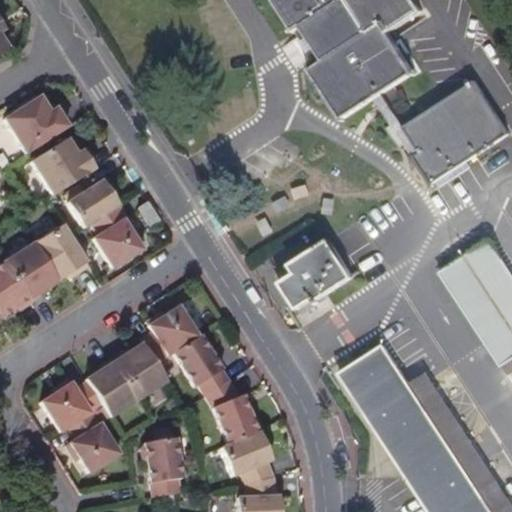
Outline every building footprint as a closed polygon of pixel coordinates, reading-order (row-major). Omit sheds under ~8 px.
[(271,0),(293,34),(300,29),(323,64),(309,73),(342,122),(373,102),(380,97),(419,72),(394,33),(428,11),(421,0),(271,0)] [(428,186),(506,135),(472,82),(401,129),(419,156),(412,161),(428,186)] [(22,154),(64,127),(56,115),(50,119),(47,114),(36,97),(1,121),(22,154)] [(401,129),(380,97),(373,102),(412,161),(419,156),(401,129)] [(56,115),(53,110),(47,114),(50,119),(56,115)] [(435,196),(511,146),(511,143),(506,135),(428,186),(435,196)] [(49,195),(91,168),(83,156),(77,160),(74,155),(64,139),(28,163),(49,195)] [(83,156),(80,151),(74,155),(77,160),(83,156)] [(115,205),(98,179),(62,203),(78,229),(86,224),(115,205)] [(138,250),(126,232),(118,220),(123,217),(115,205),(86,224),(94,235),(88,239),(108,269),(138,250)] [(131,230),(123,217),(118,220),(126,232),(131,230)] [(65,237),(58,225),(29,243),(54,281),(63,275),(69,271),(71,274),(84,266),(65,237)] [(324,297),(351,280),(326,242),(273,277),(299,319),(319,306),(316,303),(311,294),(319,289),(324,297)] [(54,281),(29,243),(1,261),(28,302),(37,296),(35,293),(41,289),(54,281)] [(511,366),(511,275),(492,245),(443,277),(504,372),(511,366)] [(28,302),(1,261),(0,261),(0,315),(7,311),(13,307),(15,311),(28,302)] [(324,297),(319,289),(311,294),(316,303),(324,297)] [(159,316),(174,306),(172,303),(157,312),(159,316)] [(193,336),(174,306),(159,316),(144,326),(148,332),(136,340),(138,342),(151,363),(168,352),(193,336)] [(225,381),(206,352),(207,345),(202,338),(194,335),(193,336),(168,352),(190,386),(194,383),(202,395),(225,381)] [(151,363),(138,342),(128,349),(122,353),(120,349),(108,357),(134,398),(162,380),(151,363)] [(489,511),(407,383),(381,343),(338,372),(427,511),(489,511)] [(134,398),(108,357),(95,365),(97,369),(91,373),(81,379),(82,381),(98,405),(105,416),(134,398)] [(511,511),(511,510),(423,372),(407,383),(489,511),(511,511)] [(51,392),(66,382),(64,379),(49,389),(51,392)] [(98,405),(82,381),(70,388),(66,382),(51,392),(36,401),(56,432),(64,426),(87,411),(98,405)] [(246,414),(238,395),(235,396),(225,381),(202,395),(209,406),(224,444),(253,432),(252,430),(255,425),(251,416),(246,414)] [(115,453),(87,411),(64,426),(72,438),(66,442),(75,457),(85,472),(115,453)] [(168,436),(167,429),(149,432),(150,440),(168,436)] [(268,476),(262,461),(266,459),(255,431),(253,432),(224,444),(216,447),(228,475),(237,471),(242,484),(268,476)] [(179,477),(171,436),(168,436),(150,440),(140,442),(140,443),(136,448),(138,458),(143,460),(149,496),(172,492),(177,491),(174,477),(179,477)] [(75,457),(66,442),(62,445),(72,459),(75,457)] [(274,511),(274,495),(271,495),(268,476),(242,484),(242,497),(233,497),(232,511),(274,511)]
